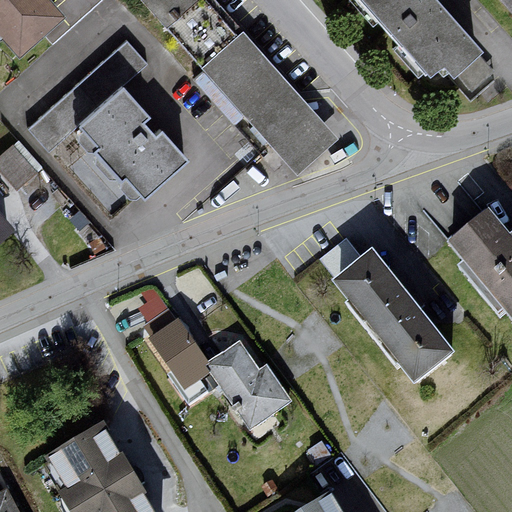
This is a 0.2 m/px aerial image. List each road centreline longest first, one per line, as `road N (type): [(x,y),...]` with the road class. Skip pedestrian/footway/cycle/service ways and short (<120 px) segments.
road 1 (residential): [(399,131),(374,168),(0,319)]
road 2 (residential): [(399,131),(277,0)]
